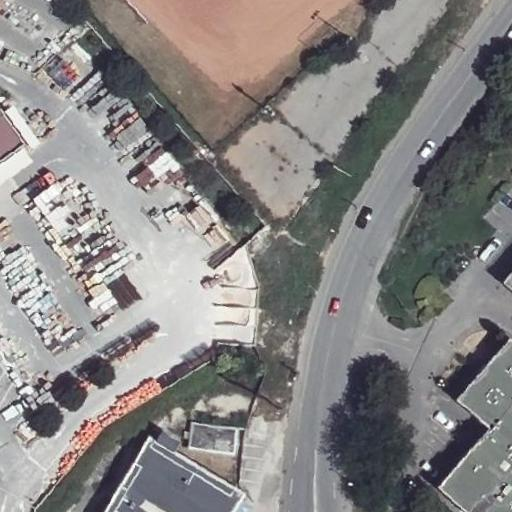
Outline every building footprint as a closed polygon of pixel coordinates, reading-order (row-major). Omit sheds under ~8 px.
[(0,154),(24,137),(0,103),(0,154)] [(511,276),(503,287),(511,294),(511,276)] [(511,511),(511,341),(510,339),(457,402),(490,430),(438,489),(463,511),(511,511)] [(236,431),(190,425),(189,433),(188,441),(187,450),(233,456),(236,431)] [(152,443),(146,439),(103,511),(232,511),(242,496),(168,453),(173,444),(158,433),(152,443)]
